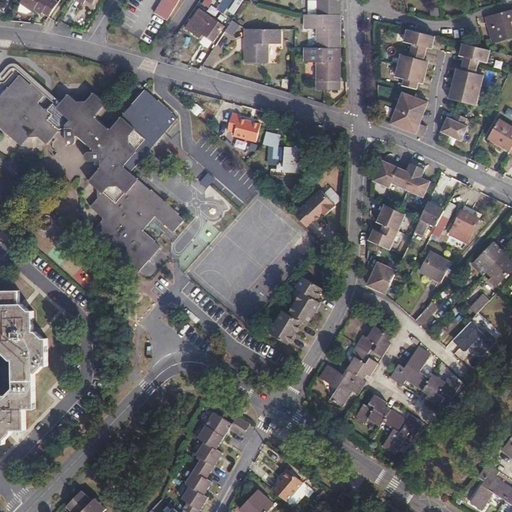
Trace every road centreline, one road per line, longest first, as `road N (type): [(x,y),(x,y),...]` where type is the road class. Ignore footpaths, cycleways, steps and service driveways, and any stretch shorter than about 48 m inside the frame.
road 1 (residential): [(275,410),(204,364),(173,364),(28,509)]
road 2 (residential): [(0,244),(83,318),(91,352),(80,386),(9,462),(7,485)]
road 3 (residential): [(275,410),(346,294),(360,126)]
road 4 (residential): [(90,50),(360,126)]
road 5 (residential): [(434,511),(275,410)]
road 6 (residential): [(360,126),(352,0)]
